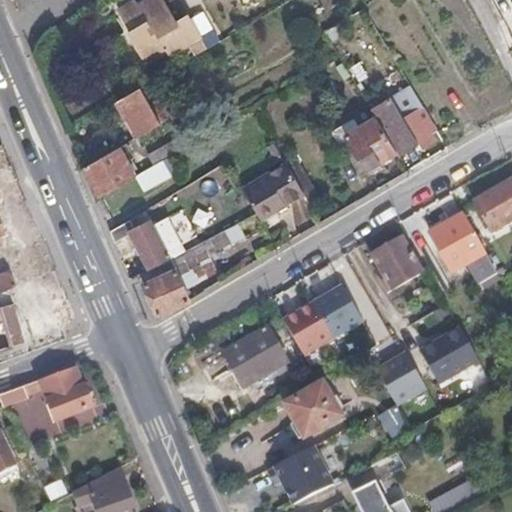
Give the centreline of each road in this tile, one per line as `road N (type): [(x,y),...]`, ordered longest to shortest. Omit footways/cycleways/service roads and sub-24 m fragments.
road 1 (residential): [(511,136),(171,335),(123,342)]
road 2 (primary): [(123,342),(0,51)]
road 3 (primary): [(199,511),(123,342)]
road 4 (residential): [(0,379),(84,347),(123,342)]
